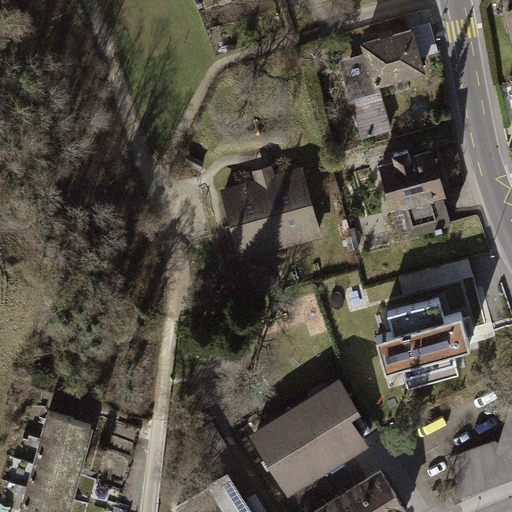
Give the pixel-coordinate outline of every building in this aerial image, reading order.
[(414,27),(361,41),(373,85),(425,70),(414,27)] [(358,99),(368,134),(397,126),(386,90),(358,99)] [(431,148),(381,163),(394,208),(405,205),(413,234),(453,223),(431,148)] [(260,179),(224,189),(244,258),(326,235),(307,168),(279,175),(276,165),(258,169),(260,179)] [(473,258),(432,268),(433,272),(407,278),(409,289),(476,273),(473,258)] [(454,347),(469,343),(461,315),(445,319),(440,299),(390,313),(396,332),(378,337),(386,366),(404,361),(410,383),(460,369),(454,347)] [(338,383),(255,432),(293,493),(374,445),(338,383)] [(73,511),(96,422),(50,411),(24,511),(73,511)] [(511,415),(504,438),(450,455),(463,495),(511,479),(511,415)] [(414,511),(386,466),(310,511),(414,511)] [(213,485),(177,507),(180,511),(268,511),(255,491),(244,498),(228,472),(211,482),(213,485)]
